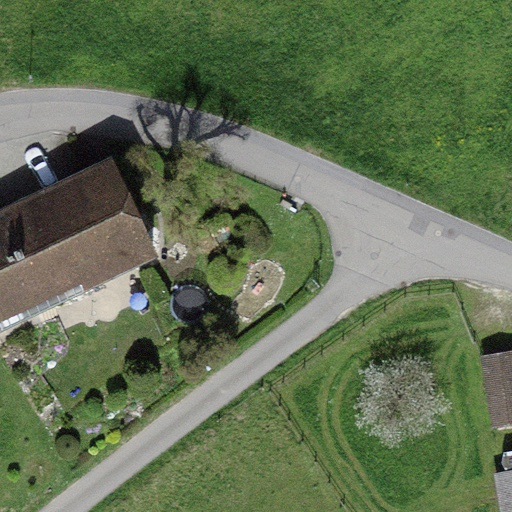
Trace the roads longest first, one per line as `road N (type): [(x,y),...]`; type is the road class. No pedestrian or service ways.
road 1 (residential): [(424,233),(63,511)]
road 2 (residential): [(0,116),(86,111),(207,131),(424,233)]
